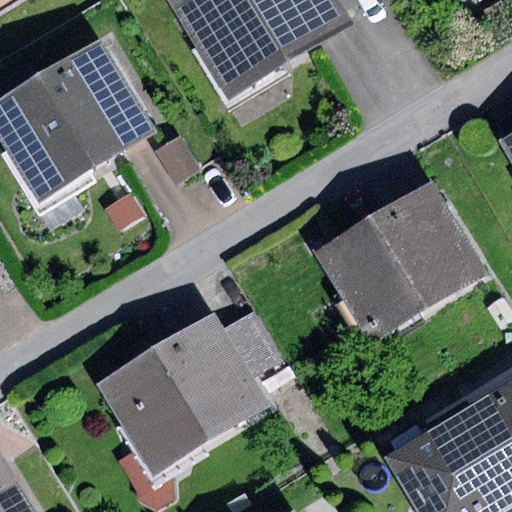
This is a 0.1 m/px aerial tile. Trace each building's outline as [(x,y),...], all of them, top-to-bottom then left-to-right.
[(340,0),(171,0),(170,1),(230,101),(356,26),(340,0)] [(99,43),(0,103),(0,135),(43,206),(156,136),(99,43)] [(511,135),(501,142),(511,160),(511,135)] [(181,137),(156,152),(175,186),(200,171),(181,137)] [(433,184),(317,253),(373,345),(489,276),(433,184)] [(130,195),(104,210),(117,232),(143,217),(130,195)] [(217,317),(99,386),(151,476),(270,407),(217,317)] [(511,383),(386,459),(417,511),(505,511),(511,508),(511,383)] [(0,452),(0,511),(37,511),(2,452),(0,452)]
